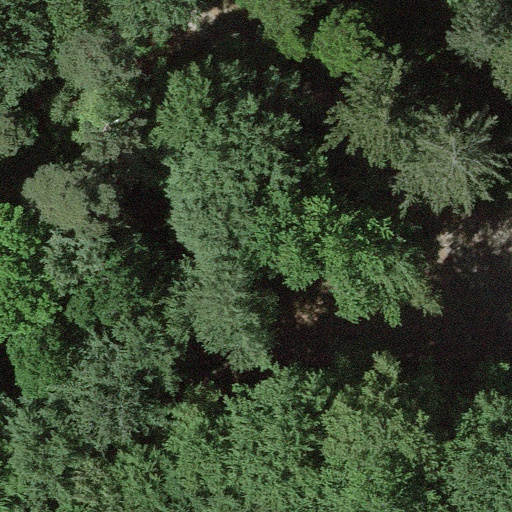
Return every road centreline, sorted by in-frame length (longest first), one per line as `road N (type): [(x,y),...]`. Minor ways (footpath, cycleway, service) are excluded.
road 1 (track): [(0,502),(99,425),(499,277)]
road 2 (track): [(499,277),(418,191),(184,0)]
